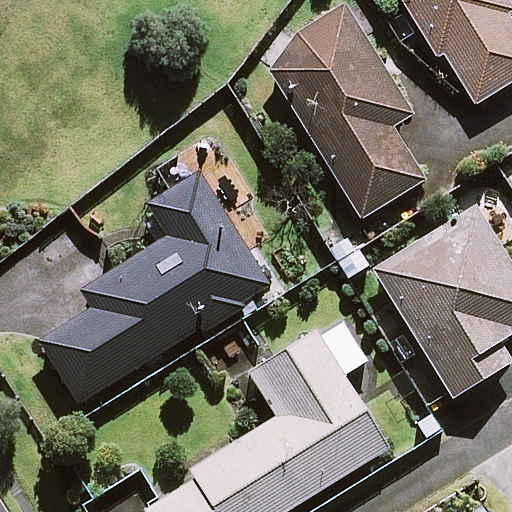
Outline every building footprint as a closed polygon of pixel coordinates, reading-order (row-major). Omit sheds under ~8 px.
[(511,83),(511,20),(500,0),(401,0),(437,62),(446,57),(474,105),(511,83)] [(411,113),(345,9),(262,61),(362,220),(425,181),(390,126),(411,113)] [(213,199),(198,175),(149,206),(168,238),(83,291),(95,310),(40,344),(78,404),(269,285),(226,216),(244,205),(232,187),(213,199)] [(511,325),(511,265),(477,207),(374,269),(453,398),(511,363),(494,336),(511,325)] [(365,362),(339,320),(251,375),(278,418),(192,472),(196,479),(146,511),(286,511),(386,450),(341,377),(365,362)] [(485,511),(478,502),(465,511),(485,511)]
